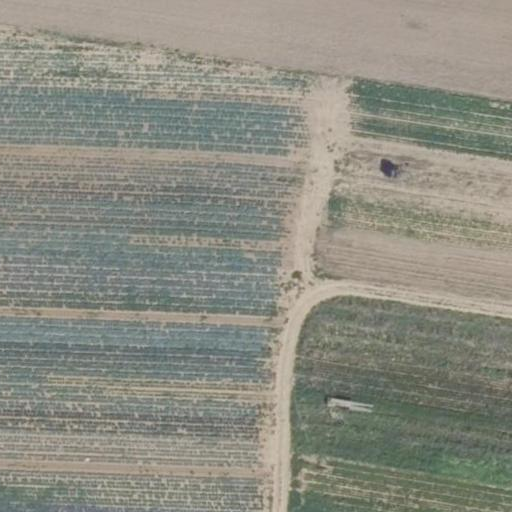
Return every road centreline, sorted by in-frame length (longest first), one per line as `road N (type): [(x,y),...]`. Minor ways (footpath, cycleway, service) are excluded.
road 1 (track): [(326,97),(295,314),(279,511)]
road 2 (track): [(511,316),(319,287),(295,314)]
